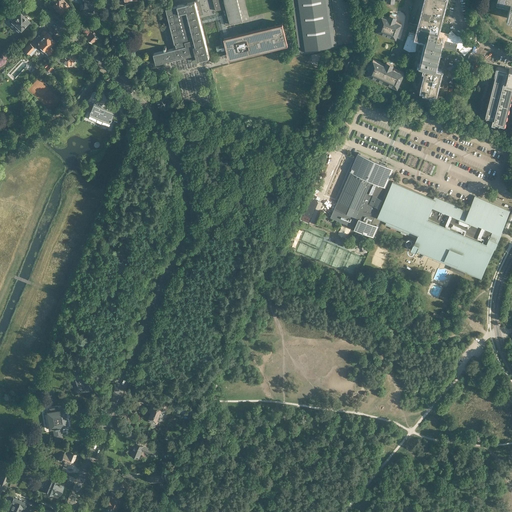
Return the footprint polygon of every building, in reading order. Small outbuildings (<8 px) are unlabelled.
[(65,7),(68,5),(63,0),(59,0),(58,0),(57,0),(53,5),(60,13),(66,8),(65,7)] [(94,1),(93,0),(92,1),(88,0),(81,0),(81,3),(84,4),(83,10),(85,10),(85,13),(93,15),(94,8),(92,8),(94,1)] [(178,0),(180,4),(177,5),(177,6),(167,8),(170,21),(167,21),(173,43),(176,43),(177,47),(154,53),(156,63),(196,53),(196,52),(197,52),(199,59),(208,57),(198,15),(201,14),(202,12),(200,10),(201,8),(199,5),(200,3),(198,1),(185,4),(185,3),(182,4),(181,1),(185,0),(178,0)] [(230,23),(243,19),(237,0),(212,0),(216,11),(222,9),(226,25),(231,23),(230,23)] [(292,0),(299,47),(301,46),(301,51),(337,46),(330,0),(292,0)] [(424,0),(421,15),(416,36),(408,34),(404,47),(411,48),(416,49),(416,43),(424,45),(424,43),(426,43),(419,69),(426,71),(421,89),(425,90),(425,92),(432,94),(433,92),(436,93),(442,70),(435,69),(441,47),(455,50),(456,47),(459,48),(459,50),(464,55),(470,48),(466,44),(467,44),(464,41),(461,41),(461,42),(459,41),(460,37),(456,36),(454,34),(452,35),(449,33),(447,35),(446,34),(438,31),(446,0),(424,0)] [(29,20),(29,18),(28,17),(27,17),(26,18),(24,15),(24,14),(23,13),(22,13),(21,13),(20,12),(18,15),(14,11),(8,17),(12,21),(11,23),(16,27),(16,28),(16,29),(18,32),(19,32),(29,21),(29,20)] [(390,14),(388,18),(382,16),(382,15),(382,14),(376,30),(382,32),(382,30),(387,32),(386,34),(387,32),(391,34),(391,36),(396,38),(402,23),(395,21),(396,16),(395,16),(396,14),(392,13),(392,14),(390,14)] [(224,38),(225,42),(229,59),(288,44),(283,23),(224,38)] [(92,43),(98,37),(94,34),(95,33),(90,28),(87,31),(89,32),(85,36),(92,43)] [(47,33),(45,31),(43,30),(41,32),(42,34),(40,36),(39,35),(31,44),(30,43),(24,49),(28,53),(35,46),(46,57),(53,50),(50,47),(55,41),(50,37),(51,36),(50,35),(52,34),(49,32),(48,33),(47,32),(47,33)] [(75,57),(69,52),(67,53),(66,52),(64,55),(63,54),(61,56),(59,53),(54,58),(57,60),(56,61),(59,64),(63,60),(68,65),(71,62),(72,63),(74,61),(73,60),(75,57)] [(367,73),(366,73),(372,76),(373,74),(377,76),(376,78),(377,78),(378,77),(384,80),(383,81),(388,83),(389,81),(393,83),(392,85),(398,87),(397,87),(403,74),(404,74),(404,73),(394,69),(391,68),(393,64),(392,63),(392,62),(389,60),(388,62),(387,61),(385,65),(383,64),(373,59),(372,60),(373,60),(370,65),(368,64),(366,68),(369,69),(367,73)] [(491,122),(495,123),(495,121),(504,123),(510,99),(511,91),(511,68),(507,67),(506,69),(497,67),(485,115),(492,117),(491,122)] [(165,99),(158,103),(160,107),(164,105),(165,108),(166,110),(175,105),(174,104),(170,96),(168,98),(170,102),(167,103),(165,99)] [(93,105),(91,110),(92,111),(91,112),(97,115),(98,115),(97,118),(103,120),(104,118),(105,118),(111,120),(112,119),(115,112),(110,110),(111,109),(107,108),(107,109),(102,107),(103,106),(99,105),(94,103),(93,105)] [(330,217),(373,236),(377,226),(372,223),(382,199),(380,197),(392,168),(393,169),(393,168),(359,153),(358,153),(330,217)] [(393,181),(378,215),(388,220),(386,224),(418,237),(415,243),(413,242),(411,248),(417,251),(417,249),(452,264),(450,269),(464,275),(466,270),(481,276),(493,247),(495,247),(500,234),(499,233),(509,210),(475,196),(469,211),(445,201),(444,203),(393,181)] [(74,353),(77,346),(63,340),(60,348),(74,353)] [(81,365),(72,369),(75,374),(83,370),(81,365)] [(84,372),(75,376),(78,385),(77,385),(79,392),(86,389),(88,392),(92,390),(84,372)] [(172,409),(149,399),(148,404),(151,405),(149,412),(152,413),(148,421),(155,424),(156,424),(157,423),(157,422),(156,421),(159,414),(160,414),(161,414),(161,413),(161,412),(160,411),(161,409),(170,413),(172,409)] [(68,426),(65,408),(47,412),(50,429),(53,428),(55,439),(63,437),(62,427),(68,426)] [(153,455),(155,451),(144,446),(136,442),(131,454),(139,458),(142,450),(153,455)] [(73,461),(76,454),(66,450),(62,460),(69,463),(71,460),(73,461)] [(8,481),(11,475),(1,471),(0,473),(0,491),(2,491),(3,488),(5,489),(8,481)] [(161,479),(162,479),(161,472),(158,473),(158,474),(150,475),(150,476),(148,476),(148,481),(150,481),(150,482),(161,481),(161,479)] [(9,487),(10,487),(15,489),(20,476),(15,474),(9,487)] [(60,483),(50,479),(50,480),(48,479),(47,480),(46,483),(47,484),(48,484),(47,487),(44,486),(43,490),(53,494),(52,496),(56,497),(56,496),(58,496),(60,493),(63,487),(62,487),(63,486),(60,484),(60,483)] [(118,503),(119,499),(114,496),(115,493),(111,491),(110,495),(109,494),(105,505),(108,506),(107,509),(114,511),(117,506),(118,507),(119,503),(118,503)] [(13,503),(10,509),(16,511),(21,511),(23,507),(24,508),(28,500),(15,494),(12,502),(13,503)]
